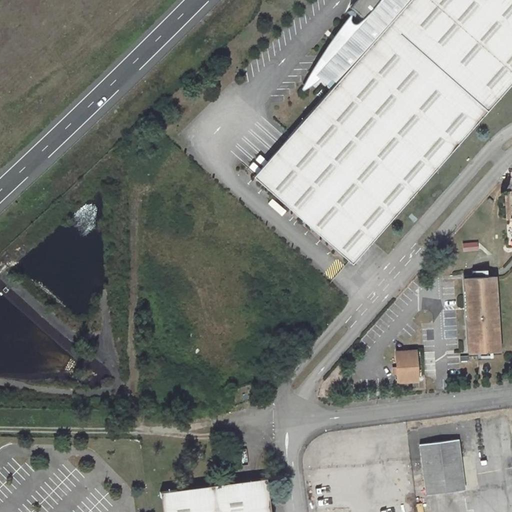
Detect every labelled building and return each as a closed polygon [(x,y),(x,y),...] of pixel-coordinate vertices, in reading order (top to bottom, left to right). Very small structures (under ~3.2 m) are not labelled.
[(265,189),(353,264),(511,77),(511,0),(351,0),(345,8),(361,21),(354,29),(352,27),(312,75),(323,85),(329,79),(334,83),(286,138),(299,149),(265,189)] [(299,149),(286,138),(252,178),(265,189),(299,149)] [(271,206),(283,216),(287,212),(275,201),(271,206)] [(476,242),(461,244),(462,251),(477,250),(476,242)] [(492,276),(464,277),(468,345),(466,345),(467,353),(497,351),(492,276)] [(415,351),(394,352),(395,367),(396,375),(396,382),(416,381),(415,351)] [(457,439),(418,444),(425,495),(464,490),(457,439)] [(270,511),(266,478),(159,491),(161,511),(270,511)]
